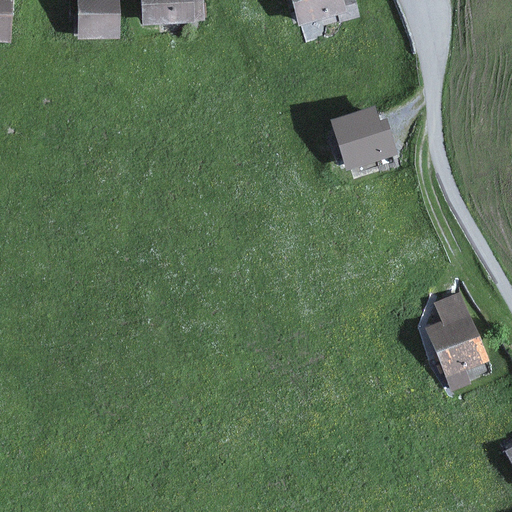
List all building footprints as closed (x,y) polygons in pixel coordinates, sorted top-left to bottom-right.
[(0,0),(0,39),(19,39),(18,0),(0,0)] [(125,0),(84,0),(86,38),(101,37),(127,36),(125,0)] [(202,0),(147,0),(150,29),(204,24),(202,0)] [(353,12),(349,0),(299,0),(306,24),(353,12)] [(379,122),(377,111),(340,119),(351,166),(402,154),(394,119),(379,122)] [(490,356),(467,292),(441,301),(448,320),(432,326),(455,390),(475,383),(469,364),(490,356)]
